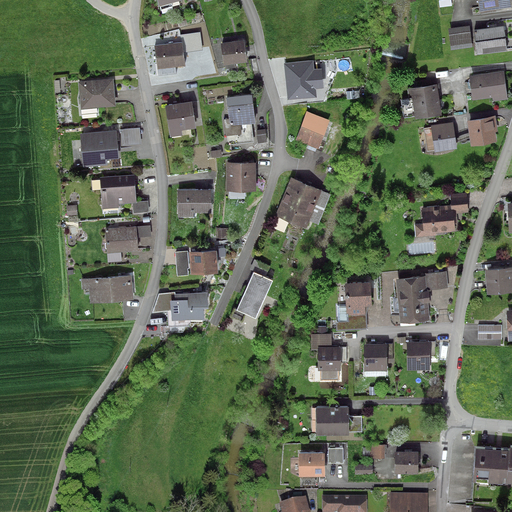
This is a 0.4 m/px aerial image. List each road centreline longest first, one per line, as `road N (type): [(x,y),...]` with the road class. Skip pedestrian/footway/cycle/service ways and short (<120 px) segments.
road 1 (track): [(135,0),(162,190),(153,292),(72,441),(52,511)]
road 2 (residential): [(245,0),(283,137),(275,183),(214,324)]
road 3 (residential): [(447,423),(485,208),(511,138)]
road 4 (unknown): [(460,329),(336,336)]
